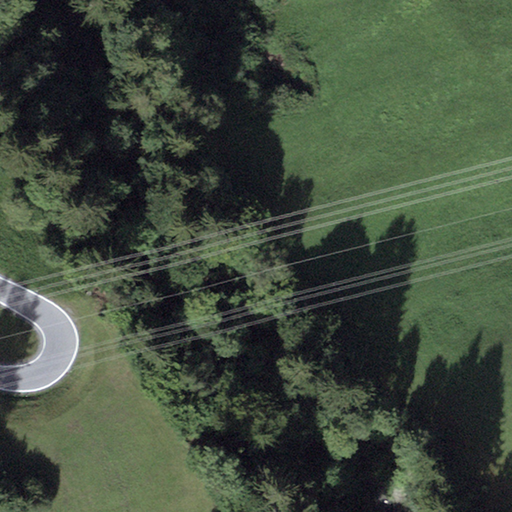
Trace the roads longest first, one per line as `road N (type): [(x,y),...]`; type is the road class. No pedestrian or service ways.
road 1 (track): [(390,0),(498,190)]
road 2 (unclassified): [(0,376),(39,374),(60,349),(55,326),(0,291)]
